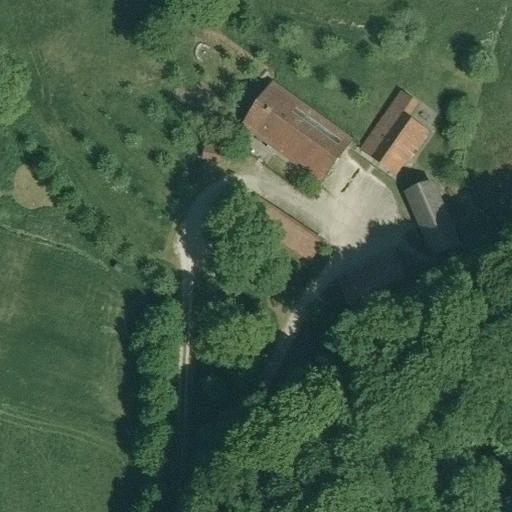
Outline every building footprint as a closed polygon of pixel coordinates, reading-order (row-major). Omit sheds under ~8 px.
[(237,124),(326,189),(356,147),(268,82),(237,124)] [(407,100),(365,157),(399,181),(431,138),(412,125),(422,111),(407,100)] [(220,162),(221,149),(200,147),(199,160),(220,162)] [(460,249),(433,185),(409,195),(436,259),(460,249)] [(243,222),(296,246),(306,226),(252,202),(243,222)] [(403,271),(343,296),(357,329),(417,304),(403,271)]
